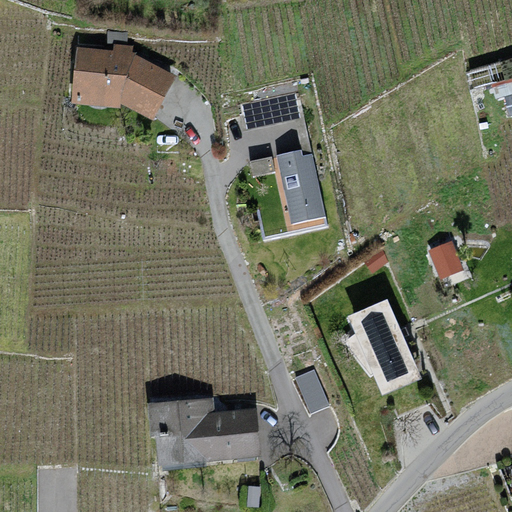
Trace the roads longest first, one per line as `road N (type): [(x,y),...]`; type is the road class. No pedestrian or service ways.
road 1 (unknown): [(189,110),(222,237),(339,511)]
road 2 (residential): [(380,511),(470,419),(511,391)]
